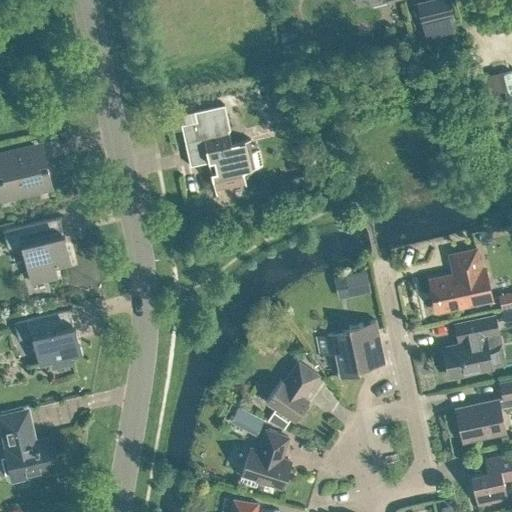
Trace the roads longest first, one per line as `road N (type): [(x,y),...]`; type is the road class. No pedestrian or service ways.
road 1 (residential): [(118,511),(143,340),(135,241),(85,0)]
road 2 (residential): [(373,511),(369,496),(424,477),(380,268)]
